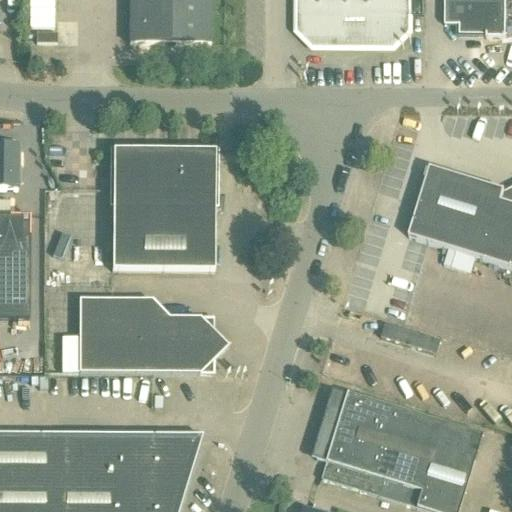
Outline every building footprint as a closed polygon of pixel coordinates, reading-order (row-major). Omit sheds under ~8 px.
[(129,0),(129,47),(210,48),(210,0),(129,0)] [(410,37),(410,0),(295,0),(295,36),(312,53),(394,53),(410,37)] [(505,42),(505,0),(444,0),(445,28),(459,29),(459,38),(477,39),(477,30),(486,30),(486,42),(505,42)] [(0,193),(17,194),(17,152),(0,151),(0,193)] [(282,153),(274,158),(282,172),(290,167),(282,153)] [(214,275),(214,156),(113,155),(112,275),(214,275)] [(511,190),(505,195),(430,171),(409,240),(511,271),(511,190)] [(0,220),(0,323),(28,324),(29,220),(0,220)] [(213,364),(227,350),(199,322),(167,322),(162,327),(139,304),(78,303),(78,377),(213,378),(213,364)] [(440,348),(385,331),(381,345),(436,362),(440,348)] [(415,511),(459,511),(481,439),(336,395),(315,464),(325,467),(320,483),(415,511)] [(184,453),(184,444),(0,443),(0,511),(175,511),(193,456),(184,453)]
